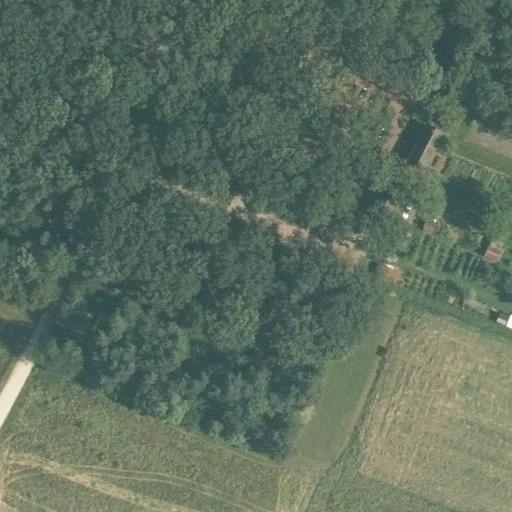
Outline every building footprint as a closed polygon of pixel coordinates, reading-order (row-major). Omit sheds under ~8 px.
[(300,26),(292,44),(316,57),(356,76),(366,56),(300,26)] [(292,109),(316,57),(292,44),(267,97),(292,109)] [(401,74),(391,95),(407,103),(420,74),(405,67),(401,74)] [(453,90),(459,77),(443,71),(437,84),(442,86),(449,88),(453,90)] [(437,113),(446,95),(432,90),(425,105),(437,113)] [(446,135),(425,125),(405,166),(425,177),(446,135)] [(332,143),(299,130),(290,153),(297,157),(297,155),(315,162),(323,165),(332,143)] [(329,184),(364,199),(366,200),(374,182),(378,173),(379,170),(343,154),(329,184)] [(315,165),(298,157),(294,165),(310,173),(315,165)] [(358,213),(411,236),(422,210),(407,203),(411,193),(389,183),(379,206),(366,200),(364,199),(358,213)]
